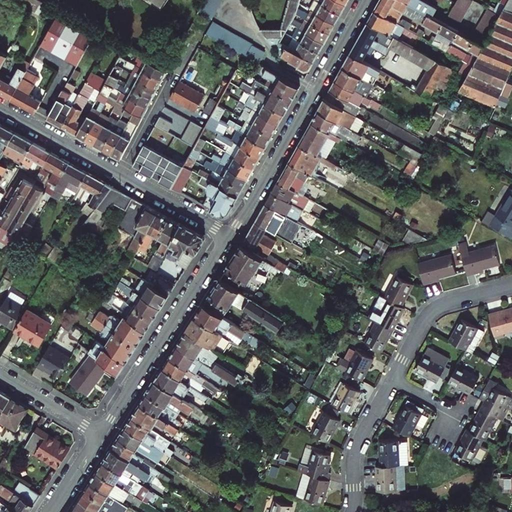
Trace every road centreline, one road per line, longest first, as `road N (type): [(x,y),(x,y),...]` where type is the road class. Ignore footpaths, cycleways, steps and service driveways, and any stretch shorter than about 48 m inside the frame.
road 1 (residential): [(365,0),(230,237)]
road 2 (residential): [(230,237),(101,433)]
road 3 (residential): [(201,35),(122,174)]
road 4 (residential): [(511,286),(433,310),(392,376)]
road 5 (residential): [(392,376),(355,450),(353,511)]
road 6 (residential): [(0,106),(122,174)]
road 7 (residential): [(122,174),(230,237)]
